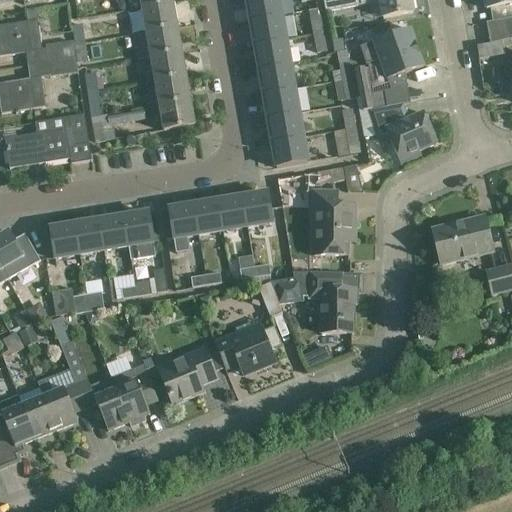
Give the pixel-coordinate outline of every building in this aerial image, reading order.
[(140,0),(142,11),(173,5),(171,0),(140,0)] [(290,0),(246,0),(250,23),(281,17),(293,15),(290,0)] [(321,0),(324,14),(380,5),(382,20),(393,18),(413,15),(410,0),(321,0)] [(511,0),(484,0),(486,11),(511,6),(511,0)] [(146,35),(177,30),(173,5),(142,11),(146,35)] [(0,28),(0,58),(42,52),(39,34),(36,12),(26,14),(28,24),(0,28)] [(286,42),(281,17),(250,23),(255,47),(286,42)] [(313,37),(322,35),(319,17),(309,19),(313,37)] [(511,20),(506,22),(487,25),(490,45),(511,40),(511,20)] [(74,47),(85,46),(83,28),(72,30),(74,44),(74,47)] [(151,60),(182,54),(177,30),(146,35),(151,60)] [(410,32),(360,49),(366,66),(380,62),(391,92),(402,90),(399,77),(402,76),(423,69),(410,32)] [(322,35),(313,37),(316,55),(326,53),(322,35)] [(259,72),(290,66),(286,42),(255,47),(259,72)] [(343,42),(332,43),(334,55),(345,53),(343,42)] [(72,44),(46,48),(48,64),(57,63),(76,60),(74,47),(74,44),(72,44)] [(85,46),(74,47),(76,60),(77,65),(88,63),(85,46)] [(486,47),(480,57),(488,62),(494,52),(486,47)] [(186,79),(182,54),(151,60),(155,84),(186,79)] [(334,84),(352,81),(347,56),(337,58),(340,72),(332,74),(334,84)] [(57,63),(48,64),(50,79),(78,75),(77,65),(76,60),(57,63)] [(294,91),(290,66),(259,72),(263,96),(294,91)] [(369,69),(355,72),(363,114),(363,113),(367,113),(391,108),(409,105),(410,105),(407,89),(402,90),(391,92),(373,95),(369,69)] [(84,77),(88,96),(97,94),(96,92),(103,91),(102,80),(94,81),(93,75),(84,77)] [(159,108),(190,103),(186,79),(155,84),(159,108)] [(45,110),(41,80),(0,86),(0,107),(1,116),(45,110)] [(352,81),(334,84),(337,103),(356,100),(352,81)] [(268,121),(298,115),(294,91),(263,96),(268,121)] [(97,94),(88,96),(91,113),(100,111),(97,94)] [(190,103),(159,108),(164,133),(195,128),(190,103)] [(398,126),(391,108),(367,113),(378,147),(391,142),(400,162),(436,146),(422,115),(398,126)] [(355,130),(352,112),(343,114),(346,132),(355,130)] [(145,122),(144,113),(107,119),(107,118),(92,120),(96,145),(105,143),(103,129),(145,122)] [(272,145),(303,140),(298,115),(268,121),(272,145)] [(37,136),(1,142),(1,143),(8,142),(9,149),(7,149),(9,167),(10,171),(71,162),(72,167),(92,164),(92,161),(89,144),(85,117),(55,122),(36,125),(37,136)] [(346,132),(333,134),(338,159),(345,158),(360,155),(355,130),(346,132)] [(303,140),(272,145),(276,170),(307,165),(303,140)] [(345,182),(343,170),(317,175),(318,186),(334,185),(345,182)] [(337,194),(313,194),(313,257),(344,258),(344,244),(355,245),(355,207),(337,207),(337,194)] [(243,200),(247,228),(272,224),(268,196),(243,200)] [(223,232),(247,228),(243,200),(218,204),(223,232)] [(198,236),(223,232),(218,204),(194,208),(198,236)] [(198,236),(194,208),(169,212),(173,241),(174,240),(176,254),(190,252),(187,238),(198,236)] [(149,215),(124,219),(131,262),(156,258),(153,245),(154,245),(149,215)] [(131,262),(124,219),(99,223),(104,253),(129,249),(131,262)] [(492,255),(483,220),(433,232),(442,267),(492,255)] [(80,257),(104,253),(99,223),(75,227),(80,257)] [(80,257),(75,227),(50,231),(55,261),(80,257)] [(0,239),(0,268),(7,282),(29,269),(14,243),(8,233),(7,234),(8,235),(0,239)] [(14,243),(29,269),(40,263),(25,237),(14,243)] [(269,267),(254,269),(256,279),(270,277),(269,267)] [(241,282),(256,279),(254,269),(240,272),(241,282)] [(511,293),(511,272),(511,269),(485,275),(491,298),(511,293)] [(220,275),(205,277),(207,288),(222,285),(220,275)] [(292,281),(269,285),(278,306),(303,302),(303,299),(309,299),(309,275),(292,275),(292,281)] [(363,276),(309,275),(309,299),(309,302),(321,302),(321,336),(354,336),(354,306),(357,306),(357,296),(364,296),(363,276)] [(205,277),(191,279),(193,290),(207,288),(205,277)] [(157,296),(168,294),(166,281),(155,283),(157,296)] [(135,289),(137,299),(152,296),(149,284),(135,286),(135,289)] [(121,291),(123,301),(136,299),(137,299),(135,289),(121,291)] [(72,291),(52,294),(56,319),(76,315),(76,317),(85,315),(89,314),(86,297),(73,299),(72,291)] [(102,294),(86,297),(89,314),(96,313),(105,312),(102,294)] [(211,296),(199,300),(204,312),(210,310),(214,302),(211,296)] [(46,317),(40,304),(26,311),(33,324),(46,317)] [(89,314),(85,315),(89,326),(94,324),(98,317),(96,313),(89,314)] [(20,332),(31,325),(26,316),(15,322),(20,332)] [(238,336),(214,346),(217,353),(225,371),(239,366),(244,378),(275,366),(270,352),(282,347),(274,329),(262,334),(258,323),(236,332),(238,336)] [(32,329),(19,335),(23,346),(37,340),(32,329)] [(2,342),(6,350),(20,343),(16,334),(2,342)] [(72,345),(60,350),(85,410),(97,406),(107,431),(112,428),(114,431),(129,425),(111,380),(89,389),(72,345)] [(327,347),(311,355),(317,368),(333,360),(327,347)] [(216,381),(204,352),(173,365),(175,369),(160,375),(173,407),(203,395),(200,388),(216,381)] [(151,359),(142,362),(144,367),(150,381),(157,378),(151,359)] [(144,367),(111,380),(129,425),(145,419),(143,416),(149,413),(146,407),(158,403),(150,381),(144,367)] [(47,380),(37,384),(42,399),(48,413),(56,433),(72,427),(71,424),(77,421),(74,415),(85,410),(76,387),(64,392),(63,391),(53,395),(47,380)] [(18,398),(0,405),(0,445),(4,454),(15,450),(18,458),(27,454),(24,446),(36,441),(35,440),(22,407),(18,398)] [(42,399),(22,407),(35,440),(36,441),(56,433),(48,413),(42,399)]
